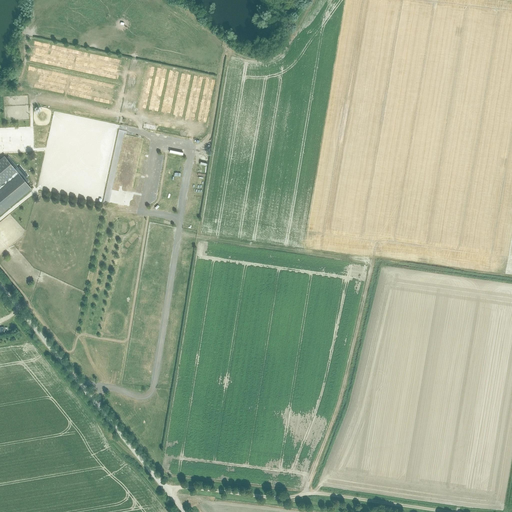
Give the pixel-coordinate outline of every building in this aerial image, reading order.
[(117,76),(121,56),(33,39),(29,59),(117,76)] [(146,112),(156,114),(164,64),(154,62),(146,112)] [(166,65),(158,114),(168,116),(176,66),(166,65)] [(29,73),(26,86),(112,102),(116,82),(33,66),(31,74),(29,73)] [(183,119),(191,69),(181,68),(173,117),(183,119)] [(203,72),(193,70),(184,119),(194,121),(203,72)] [(195,122),(205,124),(215,74),(205,73),(195,122)] [(122,132),(114,182),(120,183),(119,188),(124,189),(125,184),(133,186),(135,176),(140,177),(141,172),(143,172),(145,161),(142,161),(143,153),(145,153),(147,142),(143,141),(144,135),(122,132)] [(4,157),(0,159),(0,214),(31,189),(23,180),(15,170),(4,157)] [(18,168),(15,170),(23,180),(28,176),(20,167),(18,168)]
